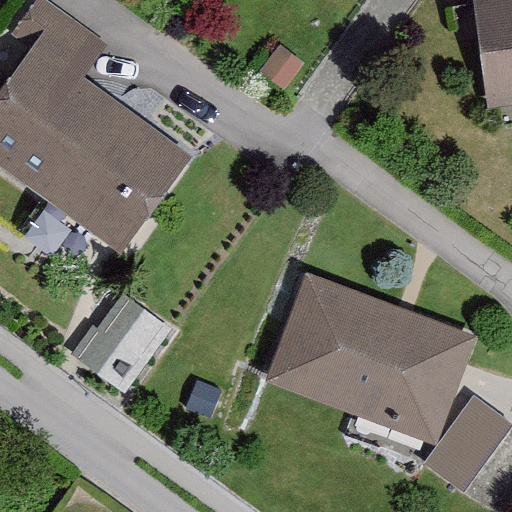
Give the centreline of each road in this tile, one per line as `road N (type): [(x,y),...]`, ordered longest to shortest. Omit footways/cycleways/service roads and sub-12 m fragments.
road 1 (residential): [(511,272),(319,146)]
road 2 (residential): [(182,511),(0,383)]
